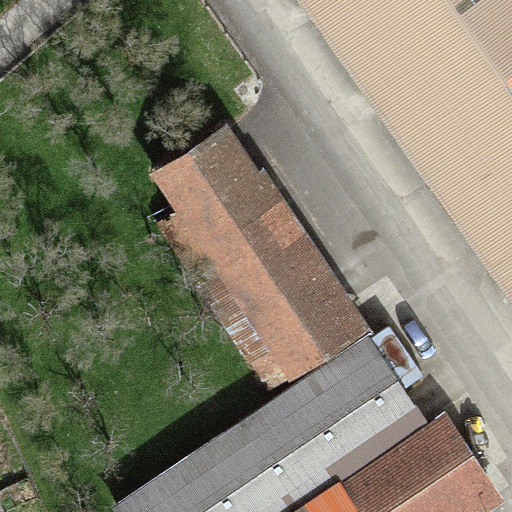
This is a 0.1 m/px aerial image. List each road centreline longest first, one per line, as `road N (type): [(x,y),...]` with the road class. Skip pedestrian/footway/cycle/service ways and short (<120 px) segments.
road 1 (trunk): [(398,0),(478,511)]
road 2 (residential): [(249,0),(511,413)]
